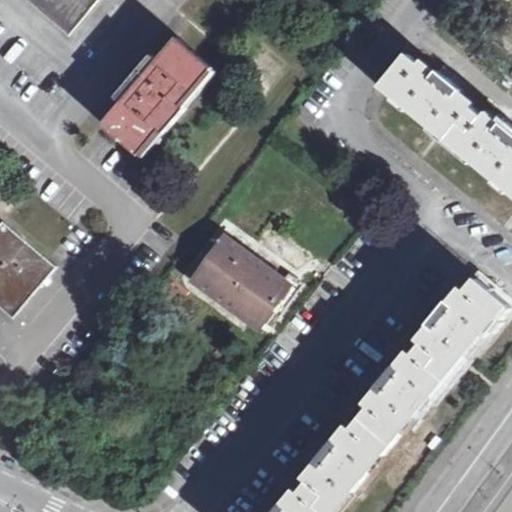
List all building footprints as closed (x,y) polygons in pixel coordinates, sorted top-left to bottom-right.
[(37,0),(81,36),(111,0),(37,0)] [(216,67),(184,41),(165,62),(159,58),(126,99),(132,103),(114,126),(146,154),(162,135),(167,138),(190,109),(186,105),(216,67)] [(409,59),(387,87),(511,188),(511,126),(506,122),(501,130),(461,98),(468,90),(444,72),(437,80),(409,59)] [(63,260),(10,215),(0,226),(0,300),(18,315),(63,260)] [(289,288),(224,241),(194,281),(259,330),(271,313),(289,288)] [(332,511),(507,300),(477,276),(455,300),(447,294),(428,317),(436,324),(400,366),(394,360),(376,382),(383,389),(343,438),(335,433),(317,456),(324,461),(291,502),(282,495),(267,511),(332,511)] [(299,295),(289,288),(271,313),(279,320),(299,295)]
